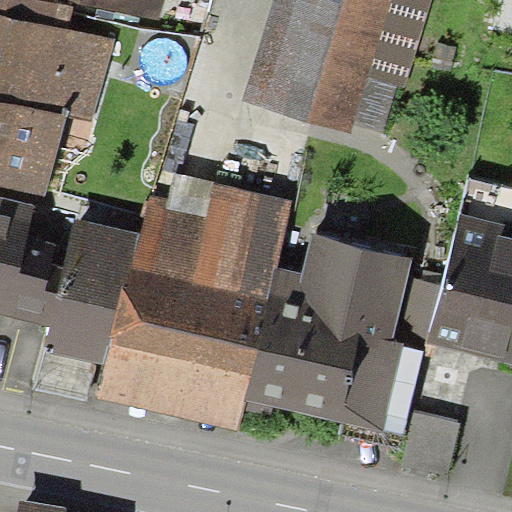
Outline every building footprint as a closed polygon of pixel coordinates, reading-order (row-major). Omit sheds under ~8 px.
[(0,0),(0,85),(55,100),(85,109),(107,29),(0,0)] [(402,34),(413,0),(279,0),(247,100),(346,132),(380,27),(402,34)] [(0,85),(0,171),(32,181),(55,100),(0,85)] [(127,224),(98,342),(85,395),(231,431),(238,403),(274,254),(286,208),(140,172),(127,224)] [(0,185),(0,297),(39,307),(57,233),(19,224),(27,192),(0,185)] [(511,214),(454,200),(424,324),(511,345),(511,214)] [(63,208),(57,233),(39,307),(34,327),(98,342),(127,224),(63,208)] [(238,403),(395,441),(424,324),(432,292),(403,285),(408,262),(305,237),(299,260),(274,254),(238,403)] [(413,412),(399,467),(445,478),(459,423),(413,412)]
